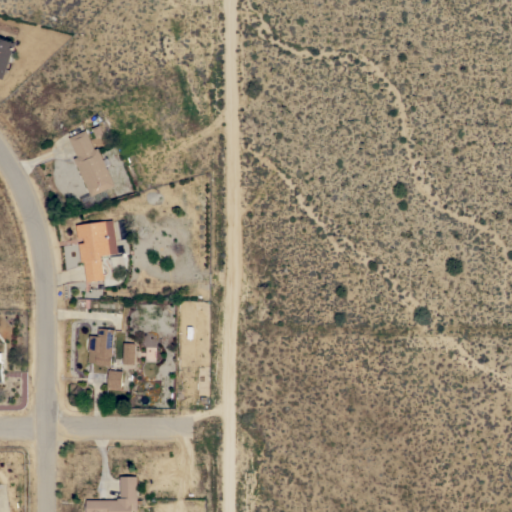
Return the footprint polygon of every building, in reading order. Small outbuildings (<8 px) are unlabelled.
[(0,37),(15,42),(3,79),(0,78),(0,37)] [(91,196),(74,158),(77,156),(68,137),(86,129),(95,149),(98,147),(115,185),(91,196)] [(100,255),(104,279),(87,282),(84,261),(82,262),(79,243),(85,242),(84,237),(78,238),(76,224),(113,219),(118,253),(100,255)] [(110,366),(95,364),(96,363),(88,362),(89,351),(88,351),(90,335),(98,336),(99,327),(115,329),(110,366)] [(123,343),(135,343),(134,364),(122,364),(123,343)] [(108,369),(123,371),(121,388),(107,386),(108,369)] [(117,499),(117,497),(121,497),(120,476),(136,476),(137,510),(132,510),(132,511),(87,511),(87,499),(117,499)]
